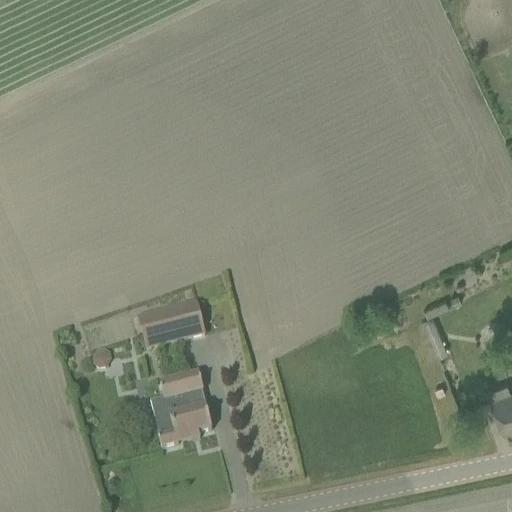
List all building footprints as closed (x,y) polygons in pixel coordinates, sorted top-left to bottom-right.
[(458,295),(450,298),(454,306),(462,303),(458,295)] [(196,306),(138,321),(147,353),(204,338),(196,306)] [(435,359),(447,353),(432,320),(420,325),(435,359)] [(387,321),(361,328),(364,340),(390,333),(387,321)] [(104,353),(99,353),(93,362),(94,367),(98,369),(102,368),(108,360),(107,355),(104,353)] [(211,432),(197,376),(159,386),(167,421),(153,425),(160,450),(177,446),(175,441),(211,432)] [(507,385),(487,392),(504,434),(511,430),(511,391),(510,393),(507,385)]
